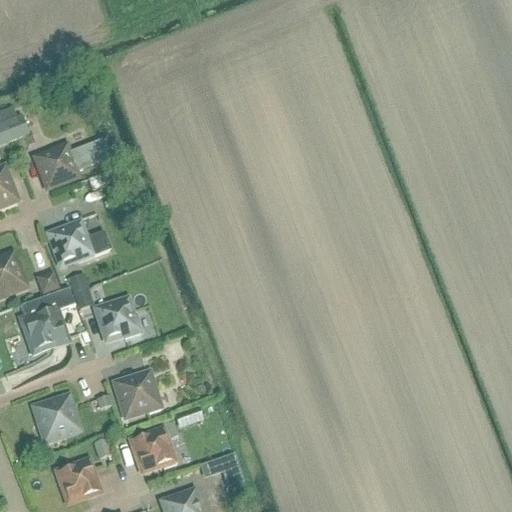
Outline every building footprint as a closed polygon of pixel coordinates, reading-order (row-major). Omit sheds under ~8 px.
[(37,165),(48,192),(75,182),(69,167),(73,165),(67,149),(51,155),(52,159),(37,165)] [(0,209),(13,204),(2,175),(0,176),(0,209)] [(51,241),(61,268),(76,263),(78,266),(93,260),(87,245),(84,246),(78,231),(51,241)] [(0,298),(21,291),(11,263),(0,266),(0,298)] [(98,316),(107,344),(122,339),(124,342),(139,337),(134,321),(131,323),(126,307),(98,316)] [(30,342),(26,344),(32,360),(49,354),(47,350),(63,345),(53,317),(25,327),(30,342)] [(117,390),(127,420),(145,414),(146,418),(161,413),(156,398),(153,399),(147,381),(117,390)] [(170,408),(186,404),(183,388),(166,392),(170,408)] [(37,415),(42,430),(40,431),(45,446),(61,441),(60,439),(75,434),(66,406),(37,415)] [(133,447),(143,475),(160,469),(162,473),(176,468),(171,454),(167,455),(161,437),(133,447)] [(62,488),(69,506),(97,496),(87,468),(69,474),(68,471),(54,476),(59,490),(62,488)] [(164,508),(165,511),(196,511),(192,498),(164,508)]
